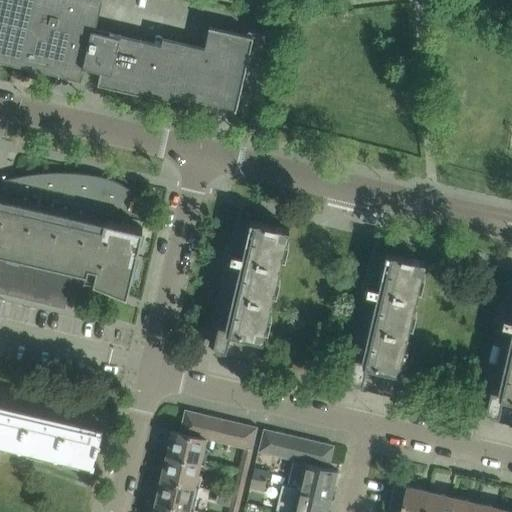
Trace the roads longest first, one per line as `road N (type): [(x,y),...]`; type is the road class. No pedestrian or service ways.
road 1 (residential): [(511,225),(200,152)]
road 2 (residential): [(369,426),(146,373)]
road 3 (residential): [(146,373),(200,152)]
road 4 (residential): [(200,152),(0,104)]
road 5 (residential): [(146,373),(0,333)]
road 6 (residential): [(511,459),(369,426)]
road 7 (residential): [(112,511),(146,373)]
